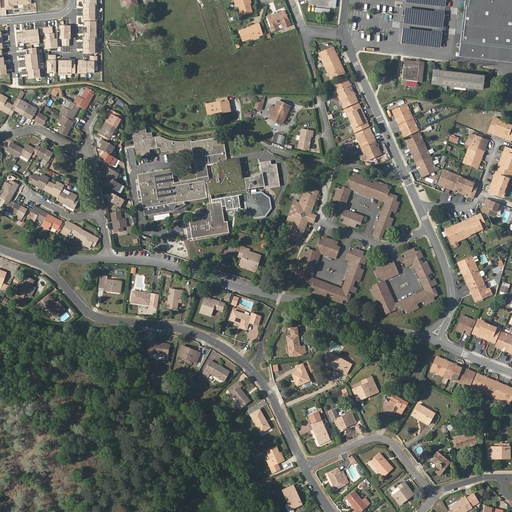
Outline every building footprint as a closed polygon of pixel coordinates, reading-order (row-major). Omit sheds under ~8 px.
[(3,0),(5,9),(13,8),(13,5),(30,3),(30,0),(3,0)] [(83,0),(83,19),(95,19),(95,0),(83,0)] [(138,6),(136,0),(119,0),(122,6),(127,5),(128,9),(138,6)] [(250,3),(248,0),(237,0),(242,15),(252,12),(250,3)] [(511,0),(465,0),(464,14),(460,13),(459,19),(464,19),(462,33),(459,56),(511,62),(511,0)] [(269,15),(266,16),(272,31),(278,29),(276,24),(281,22),(283,28),(290,25),(285,11),(278,13),(277,12),(276,11),(274,12),(274,13),(274,14),(270,16),(269,15)] [(69,25),(59,25),(59,39),(63,39),(63,43),(68,43),(69,25)] [(251,27),(239,30),(242,41),(250,39),(259,36),(255,25),(251,26),(251,27)] [(38,28),(15,31),(16,43),(39,41),(38,28)] [(57,46),(57,33),(44,33),(44,46),(57,46)] [(25,54),(27,78),(42,77),(40,47),(28,48),(28,53),(25,54)] [(344,73),(333,49),(332,47),(321,52),(332,78),(344,73)] [(344,73),(345,72),(335,50),(333,49),(344,73)] [(319,53),(330,79),(332,78),(321,52),(319,53)] [(56,59),(48,59),(47,71),(55,71),(56,59)] [(59,71),(74,71),(74,60),(59,60),(59,71)] [(81,65),(78,65),(78,71),(94,71),(94,61),(81,61),(81,65)] [(420,65),(405,63),(403,79),(418,80),(420,65)] [(482,87),(484,76),(437,70),(436,71),(435,74),(434,77),(435,79),(435,81),(436,82),(482,87)] [(340,95),(351,90),(349,85),(348,86),(346,87),(345,85),(347,84),(349,84),(345,77),(334,82),(340,95)] [(79,106),(85,109),(95,92),(86,87),(85,90),(80,97),(77,95),(73,103),(79,106)] [(25,92),(21,90),(16,98),(20,100),(25,92)] [(345,107),(357,102),(354,95),(352,95),(350,96),(350,94),(352,94),(353,93),(351,90),(340,95),(345,107)] [(0,109),(8,114),(12,106),(12,105),(5,101),(7,98),(0,94),(0,109)] [(20,100),(16,98),(12,105),(12,106),(15,108),(20,100)] [(217,99),(217,102),(208,104),(210,112),(221,110),(222,113),(229,111),(226,98),(217,99)] [(261,110),(263,101),(256,99),(254,109),(261,110)] [(11,115),(14,110),(22,115),(28,104),(20,100),(15,108),(12,106),(8,114),(11,115)] [(63,107),(59,114),(62,115),(71,120),(79,106),(73,103),(70,101),(66,108),(63,107)] [(277,101),(275,107),(271,115),(270,119),(282,125),(290,107),(277,101)] [(37,115),(39,113),(41,108),(38,106),(37,109),(28,104),(22,115),(31,120),(32,118),(35,120),(37,115)] [(349,115),(350,118),(351,120),(363,115),(361,110),(359,111),(358,109),(360,109),(358,104),(346,109),(349,115)] [(400,119),(398,119),(400,123),(412,118),(406,104),(394,110),(397,118),(398,118),(399,117),(400,119)] [(122,116),(112,110),(105,122),(115,128),(122,116)] [(57,131),(65,136),(73,122),(71,120),(62,115),(58,123),(61,124),(57,131)] [(356,131),(368,126),(365,121),(364,122),(363,120),(365,119),(363,115),(351,120),(352,122),(353,125),(356,131)] [(405,135),(417,130),(412,118),(400,123),(401,127),(403,126),(405,125),(406,127),(404,128),(403,129),(405,135)] [(495,133),(500,135),(505,123),(502,122),(500,121),(493,119),(488,130),(494,132),(495,130),(496,131),(495,133)] [(105,122),(98,133),(109,140),(115,128),(105,122)] [(506,137),(511,139),(511,136),(511,125),(509,125),(507,124),(505,123),(500,135),(504,136),(505,134),(507,135),(506,137)] [(109,140),(112,141),(118,129),(115,128),(109,140)] [(363,146),(374,141),(372,137),(371,137),(369,138),(368,136),(370,136),(372,135),(369,128),(357,134),(363,146)] [(298,147),(308,149),(309,144),(308,143),(308,142),(310,141),(310,136),(312,136),(312,131),(301,129),(298,147)] [(135,131),(136,136),(133,136),(135,148),(134,148),(135,156),(149,154),(148,149),(161,147),(162,151),(171,150),(171,153),(180,152),(180,154),(193,152),(198,179),(179,182),(173,183),(172,179),(171,170),(138,175),(141,190),(142,199),(144,212),(153,211),(156,212),(160,213),(163,212),(163,211),(173,209),(176,205),(184,204),(183,201),(206,197),(209,216),(190,220),(193,237),(228,232),(226,221),(223,221),(221,206),(220,202),(212,203),(212,198),(211,194),(246,188),(248,199),(246,202),(248,212),(255,217),(264,216),(270,208),(268,199),(261,193),(250,195),(249,189),(264,186),(264,189),(280,186),(276,163),(271,164),(271,161),(260,162),(262,172),(259,174),(256,176),(241,178),(238,159),(226,161),(222,137),(192,142),(192,141),(186,142),(180,142),(174,141),(169,140),(163,138),(160,136),(152,138),(150,133),(145,134),(144,130),(135,131)] [(412,150),(424,145),(418,133),(406,138),(409,145),(411,144),(412,143),(413,145),(411,146),(410,146),(412,150)] [(484,147),(487,140),(470,133),(466,144),(471,146),(470,149),(482,153),(483,150),(483,149),(482,149),(482,147),(484,147)] [(99,142),(102,144),(99,149),(104,152),(109,155),(114,147),(101,139),(99,142)] [(369,159),(380,154),(377,146),(376,146),(374,147),(373,145),(375,144),(376,144),(374,141),(363,146),(369,159)] [(10,142),(6,150),(12,154),(17,145),(10,142)] [(32,152),(35,154),(40,146),(36,145),(34,148),(26,143),(23,149),(20,154),(28,159),(32,152)] [(12,154),(18,157),(20,154),(23,149),(17,145),(12,154)] [(417,162),(429,157),(424,145),(412,150),(413,154),(415,153),(417,153),(417,154),(416,155),(414,156),(417,162)] [(47,149),(40,146),(35,154),(42,158),(47,149)] [(366,160),(369,159),(363,146),(360,147),(366,160)] [(511,149),(507,147),(505,152),(507,153),(506,155),(504,154),(502,159),(511,162),(511,149)] [(135,156),(134,148),(126,150),(129,167),(136,166),(135,156)] [(42,158),(48,161),(52,153),(47,149),(42,158)] [(480,159),(479,159),(477,158),(478,156),(480,157),(481,157),(482,153),(470,149),(464,162),(473,166),(477,167),(480,159)] [(116,159),(109,155),(104,152),(100,159),(112,166),(116,159)] [(435,170),(437,170),(431,156),(429,157),(435,170)] [(423,176),(435,170),(429,157),(417,162),(419,165),(420,165),(421,167),(420,167),(423,176)] [(503,163),(502,165),(501,165),(499,170),(510,174),(511,168),(511,167),(511,162),(502,159),(501,163),(503,163)] [(118,173),(106,166),(102,174),(108,177),(114,181),(118,173)] [(506,183),(507,180),(510,174),(499,170),(497,174),(498,175),(498,177),(496,176),(494,181),(506,185),(506,183)] [(447,186),(451,188),(456,176),(443,171),(438,183),(445,185),(446,184),(447,182),(449,183),(448,185),(447,186)] [(28,182),(43,190),(43,189),(47,181),(49,178),(41,174),(40,177),(33,174),(28,182)] [(372,183),(367,181),(365,180),(366,177),(356,174),(355,178),(353,177),(350,176),(346,186),(348,186),(350,187),(351,185),(353,186),(352,188),(359,191),(360,189),(363,190),(362,192),(369,194),(370,192),(373,194),(372,195),(379,198),(380,196),(382,197),(382,199),(385,200),(387,195),(389,190),(387,189),(384,188),(386,185),(375,181),(374,184),(372,183)] [(458,188),(457,190),(463,192),(467,180),(464,179),(462,178),(456,176),(451,188),(456,189),(457,187),(458,188)] [(120,184),(114,181),(108,177),(104,184),(116,191),(120,184)] [(4,189),(0,197),(8,202),(18,184),(10,180),(8,183),(5,181),(2,188),(4,189)] [(471,182),(469,181),(467,180),(463,192),(467,193),(467,192),(469,192),(468,194),(473,196),(477,184),(471,182)] [(47,181),(43,189),(57,197),(60,191),(63,185),(56,181),(54,184),(47,181)] [(503,192),(505,187),(506,185),(494,181),(493,185),(494,186),(494,187),(492,187),(490,192),(502,196),(503,192)] [(337,205),(342,207),(349,189),(347,188),(342,186),(341,189),(341,192),(337,190),(336,190),(333,198),(337,200),(337,202),(336,205),(337,205)] [(351,190),(384,202),(374,229),(376,230),(385,205),(387,206),(389,201),(387,201),(389,196),(387,195),(385,200),(382,199),(379,198),(372,195),(369,194),(362,192),(359,191),(352,188),(350,187),(348,186),(347,188),(349,189),(342,207),(337,205),(334,213),(341,210),(362,218),(363,216),(344,209),(351,190)] [(300,204),(294,202),(288,219),(293,221),(287,238),(298,242),(307,219),(309,214),(317,192),(306,187),(300,204)] [(74,209),(78,201),(75,200),(77,196),(69,191),(68,195),(60,191),(57,197),(56,199),(74,209)] [(123,200),(111,193),(107,200),(119,207),(123,200)] [(385,227),(389,229),(392,221),(388,219),(388,217),(391,211),(391,209),(396,210),(398,204),(394,202),(395,200),(397,196),(390,194),(389,196),(387,201),(389,201),(387,206),(385,205),(376,230),(374,229),(372,235),(380,238),(384,230),(385,227)] [(213,198),(212,198),(212,203),(220,202),(221,206),(225,206),(226,209),(240,207),(238,195),(214,198),(213,198)] [(487,207),(485,206),(483,212),(494,216),(497,210),(499,204),(487,200),(485,204),(487,205),(487,207)] [(8,202),(5,208),(16,214),(21,206),(14,202),(13,204),(8,202)] [(47,214),(47,213),(33,205),(31,208),(27,217),(34,221),(36,218),(43,221),(47,214)] [(21,217),(22,218),(26,209),(21,206),(16,214),(18,215),(17,218),(19,220),(21,217)] [(356,223),(360,224),(362,218),(341,210),(334,213),(341,216),(341,217),(344,218),(346,219),(344,224),(353,226),(355,222),(356,223)] [(120,211),(110,213),(114,233),(123,231),(123,227),(126,227),(125,218),(121,219),(120,211)] [(50,226),(57,230),(62,222),(47,214),(43,221),(41,225),(48,229),(50,226)] [(477,231),(480,230),(486,227),(482,219),(481,215),(476,217),(476,218),(477,219),(475,220),(474,218),(470,220),(475,232),(477,231)] [(193,237),(190,220),(185,221),(188,238),(193,237)] [(473,233),(475,232),(470,220),(465,222),(465,223),(466,224),(464,225),(464,223),(458,225),(464,237),(470,234),(473,233)] [(77,237),(81,229),(81,228),(74,224),(74,225),(66,221),(60,232),(70,237),(71,234),(77,237)] [(453,227),(445,231),(451,243),(464,237),(458,225),(455,227),(456,229),(454,230),(454,228),(453,227)] [(94,246),(98,238),(81,229),(77,237),(76,237),(84,241),(83,244),(89,248),(91,245),(94,246)] [(150,244),(151,240),(138,235),(139,240),(150,244)] [(319,240),(315,250),(317,250),(319,251),(320,249),(322,250),(322,252),(329,255),(329,253),(332,254),(331,256),(335,257),(339,247),(336,246),(334,246),(336,241),(325,238),(324,242),(322,241),(319,240)] [(244,249),(241,248),(239,252),(244,254),(243,257),(241,257),(239,264),(246,267),(246,265),(249,266),(250,264),(256,266),(260,255),(248,251),(249,249),(245,248),(244,249)] [(297,278),(307,282),(308,281),(309,278),(307,278),(308,275),(310,276),(313,269),(311,268),(312,266),(313,266),(316,260),(314,259),(315,256),(317,257),(318,253),(316,252),(307,249),(307,252),(306,253),(303,252),(299,262),(302,264),(301,265),(300,268),(297,267),(295,272),(299,274),(298,276),(297,278)] [(319,251),(317,250),(316,252),(318,253),(317,257),(315,256),(314,259),(316,260),(313,266),(312,266),(311,268),(313,269),(310,276),(308,275),(307,278),(309,278),(308,281),(309,282),(310,279),(338,289),(337,292),(342,293),(342,291),(347,292),(348,290),(346,290),(347,287),(344,286),(353,262),(358,264),(358,263),(356,262),(357,259),(353,258),(352,260),(346,258),(345,260),(351,262),(341,288),(312,277),(320,254),(334,259),(335,257),(331,256),(332,254),(329,253),(329,255),(322,252),(322,250),(320,249),(319,251)] [(363,256),(360,255),(361,251),(355,249),(354,253),(352,252),(349,251),(346,258),(352,260),(353,258),(357,259),(356,262),(358,263),(364,264),(366,258),(363,256)] [(417,259),(422,257),(419,250),(416,252),(413,253),(412,250),(405,253),(407,256),(405,257),(402,258),(405,265),(411,262),(410,260),(414,258),(415,260),(417,259)] [(465,271),(463,272),(465,275),(476,270),(471,257),(459,262),(462,270),(463,270),(464,269),(465,271)] [(382,279),(380,280),(380,282),(383,281),(384,284),(382,285),(384,288),(385,287),(388,294),(387,294),(388,297),(389,296),(392,303),(391,304),(392,306),(394,306),(395,308),(396,307),(396,305),(422,293),(423,295),(427,293),(426,291),(431,289),(430,287),(428,288),(427,285),(424,287),(413,263),(418,261),(417,259),(415,260),(414,258),(410,260),(411,262),(405,265),(406,267),(412,265),(423,290),(394,302),(384,280),(398,274),(397,272),(394,274),(393,272),(390,273),(391,275),(384,278),(384,276),(381,277),(382,279)] [(430,280),(427,275),(426,273),(430,271),(426,263),(422,265),(421,263),(420,260),(418,261),(413,263),(424,287),(427,285),(428,288),(430,287),(436,284),(435,281),(431,283),(430,280)] [(374,271),(378,281),(380,280),(382,279),(381,277),(384,276),(384,278),(391,275),(390,273),(393,272),(394,274),(397,272),(393,263),(391,264),(388,265),(387,261),(377,265),(378,269),(376,270),(374,271)] [(355,278),(359,280),(362,271),(358,270),(359,268),(360,265),(358,264),(353,262),(344,286),(347,287),(346,290),(348,290),(354,293),(356,289),(351,288),(352,286),(354,280),(355,278)] [(472,283),(470,284),(469,284),(470,288),(482,283),(476,270),(465,275),(468,282),(469,282),(471,281),(472,283)] [(106,279),(106,276),(100,275),(98,286),(104,287),(104,288),(111,289),(110,291),(119,293),(121,282),(106,279)] [(33,281),(25,276),(16,294),(22,297),(24,293),(30,296),(34,290),(29,288),(31,285),(33,281)] [(347,301),(350,293),(347,292),(342,291),(342,293),(337,292),(338,289),(310,279),(309,282),(308,284),(311,285),(311,287),(314,288),(316,289),(315,293),(323,296),(324,292),(327,293),(333,295),(335,295),(333,300),(340,302),(341,298),(343,299),(347,301)] [(387,294),(388,294),(385,287),(384,288),(382,285),(384,284),(383,281),(380,282),(372,285),(373,288),(374,290),(371,291),(376,301),(379,300),(380,302),(381,304),(378,305),(380,311),(384,309),(385,311),(386,313),(395,309),(395,308),(394,306),(392,306),(391,304),(392,303),(389,296),(388,297),(387,294)] [(510,284),(504,282),(500,293),(507,295),(510,284)] [(476,301),(488,296),(482,283),(470,288),(472,292),(472,291),(474,291),(475,293),(473,293),(476,301)] [(178,297),(179,290),(169,288),(166,309),(174,310),(176,310),(178,297)] [(426,304),(433,301),(431,297),(433,296),(437,294),(434,288),(431,289),(426,291),(427,293),(423,295),(422,293),(396,305),(396,307),(398,310),(400,308),(401,310),(404,309),(406,308),(408,312),(416,308),(414,304),(417,303),(422,300),(424,300),(426,304)] [(159,295),(131,291),(130,302),(149,305),(149,309),(157,310),(159,295)] [(56,303),(48,295),(41,301),(49,310),(54,317),(64,309),(58,302),(56,303)] [(239,298),(234,296),(231,305),(236,307),(239,298)] [(222,311),(224,303),(206,298),(204,305),(202,305),(199,312),(210,316),(213,308),(222,311)] [(252,313),(251,316),(233,310),(230,320),(241,324),(239,327),(246,330),(249,323),(258,326),(261,317),(252,313)] [(466,329),(465,331),(465,332),(469,334),(474,322),(461,317),(456,329),(463,331),(464,330),(464,328),(466,329)] [(481,332),(480,333),(480,334),(484,336),(489,325),(486,324),(484,323),(477,320),(473,331),(478,333),(478,332),(479,331),(481,332)] [(491,325),(489,325),(484,336),(489,337),(489,335),(491,336),(491,337),(490,338),(495,340),(500,329),(493,327),(491,325)] [(291,329),(293,338),(287,339),(290,355),(306,353),(304,346),(299,346),(296,328),(291,329)] [(505,345),(505,347),(504,348),(508,350),(511,340),(511,337),(501,333),(496,344),(502,347),(503,346),(504,344),(505,345)] [(170,344),(149,341),(147,356),(152,357),(153,352),(168,355),(170,344)] [(189,348),(182,346),(178,356),(196,363),(198,356),(195,354),(196,353),(189,350),(189,348)] [(351,364),(329,352),(323,363),(331,367),(333,364),(343,370),(341,372),(345,375),(351,364)] [(444,361),(436,358),(431,370),(445,375),(449,363),(446,362),(445,363),(445,365),(443,364),(444,362),(444,361)] [(229,371),(210,360),(203,373),(208,376),(210,373),(224,381),(229,371)] [(453,367),(453,365),(449,363),(445,375),(457,381),(462,369),(455,366),(455,368),(454,369),(452,369),(453,367)] [(309,380),(302,364),(296,366),(297,371),(292,374),(297,386),(309,380)] [(331,367),(341,372),(343,370),(333,364),(331,367)] [(457,381),(470,386),(475,374),(468,371),(467,372),(466,375),(464,374),(465,372),(466,370),(462,369),(457,381)] [(484,378),(477,375),(472,387),(484,392),(489,380),(485,378),(485,380),(484,382),(482,381),(483,379),(484,378)] [(353,389),(358,400),(368,396),(367,394),(374,391),(371,382),(373,381),(372,377),(361,381),(363,385),(353,389)] [(495,384),(496,383),(489,380),(484,392),(496,397),(501,385),(497,384),(497,385),(496,387),(494,386),(495,384)] [(239,381),(228,390),(242,407),(250,400),(240,387),(242,385),(239,381)] [(368,396),(378,392),(373,381),(371,382),(374,391),(367,394),(368,396)] [(504,388),(505,387),(501,385),(496,397),(510,402),(511,397),(511,389),(507,387),(506,389),(506,391),(504,390),(504,388)] [(408,402),(394,395),(393,394),(391,399),(387,406),(393,410),(395,407),(398,409),(397,411),(402,413),(408,402)] [(435,413),(418,404),(412,413),(419,417),(418,419),(428,424),(435,413)] [(260,409),(250,414),(260,433),(269,428),(260,409)] [(356,422),(351,410),(348,412),(353,423),(356,422)] [(343,416),(340,417),(334,419),(339,432),(343,430),(343,428),(346,426),(353,423),(348,412),(342,414),(343,416)] [(319,414),(312,417),(315,423),(321,420),(319,414)] [(321,420),(315,423),(312,424),(317,436),(316,436),(319,444),(330,439),(321,420)] [(477,443),(474,432),(454,438),(454,440),(457,447),(457,448),(462,447),(463,448),(477,443)] [(457,448),(458,452),(478,445),(477,443),(463,448),(462,447),(457,448)] [(270,459),(267,460),(273,473),(281,469),(278,462),(282,461),(279,453),(276,446),(267,450),(270,459)] [(510,447),(499,447),(488,446),(488,458),(501,459),(501,457),(510,457),(510,447)] [(451,462),(437,451),(430,460),(436,465),(436,467),(437,468),(437,469),(435,471),(440,475),(451,462)] [(393,468),(380,453),(379,454),(392,469),(393,468)] [(392,469),(379,454),(371,462),(384,477),(392,469)] [(353,455),(349,458),(353,464),(357,462),(353,455)] [(340,472),(338,468),(327,473),(335,489),(345,484),(339,473),(340,472)] [(349,482),(344,471),(340,472),(339,473),(345,484),(349,482)] [(364,482),(360,485),(365,491),(369,488),(364,482)] [(412,492),(404,482),(398,486),(400,489),(393,495),(400,504),(407,499),(406,497),(412,492)] [(282,490),(288,503),(284,505),(287,510),(288,511),(289,511),(290,511),(294,511),(293,508),(300,505),(296,497),(298,497),(293,486),(282,490)] [(393,495),(400,489),(398,486),(390,492),(393,495)] [(358,511),(367,506),(354,491),(346,498),(352,505),(353,507),(355,509),(352,511),(358,511)] [(451,507),(453,509),(448,511),(464,511),(472,508),(471,507),(479,502),(474,494),(466,498),(466,497),(462,499),(462,501),(451,507)]
